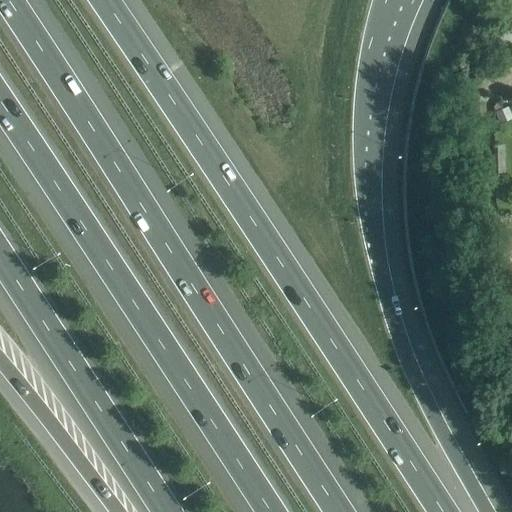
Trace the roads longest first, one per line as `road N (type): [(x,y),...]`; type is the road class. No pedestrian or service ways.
road 1 (motorway): [(447,511),(111,0)]
road 2 (motorway): [(339,511),(4,0)]
road 3 (motorway): [(486,511),(421,394),(376,247),(381,97),(413,0)]
road 4 (motorway): [(0,111),(263,511)]
road 5 (motorway): [(0,253),(166,511)]
road 6 (motorway): [(0,353),(123,511)]
